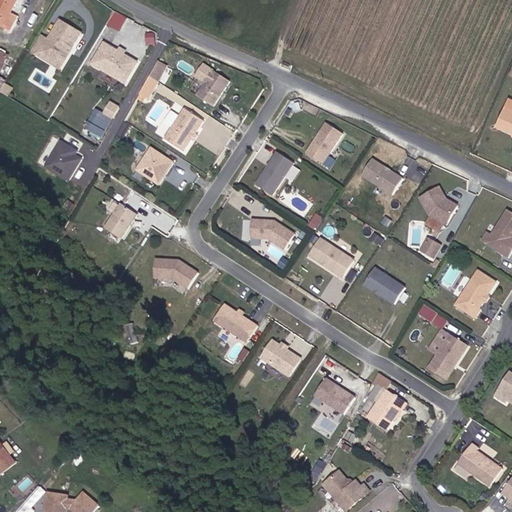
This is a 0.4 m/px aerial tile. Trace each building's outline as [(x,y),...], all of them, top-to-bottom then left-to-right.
[(115,10),(108,24),(122,31),(129,16),(115,10)] [(39,49),(49,56),(61,52),(68,42),(71,43),(79,28),(57,15),(46,36),(40,32),(30,48),(37,52),(39,49)] [(149,44),(157,44),(157,32),(148,32),(149,44)] [(103,38),(89,59),(122,79),(135,58),(103,38)] [(71,43),(68,42),(61,52),(49,56),(39,49),(37,52),(58,65),(71,43)] [(0,75),(1,76),(12,54),(0,48),(0,75)] [(211,68),(195,94),(211,104),(227,79),(211,68)] [(149,91),(156,80),(147,75),(141,86),(149,91)] [(0,82),(0,88),(4,91),(9,84),(2,78),(0,82)] [(146,98),(149,91),(141,86),(137,93),(146,98)] [(110,115),(116,104),(107,99),(101,110),(110,115)] [(510,113),(511,109),(511,105),(504,101),(490,128),(511,138),(511,116),(505,113),(506,111),(510,113)] [(99,134),(110,115),(101,110),(93,105),(82,125),(99,134)] [(181,149),(201,119),(182,106),(162,137),(181,149)] [(320,162),(340,131),(324,120),(304,151),(320,162)] [(73,151),(75,147),(58,137),(44,163),(68,176),(80,154),(73,151)] [(156,182),(171,160),(149,146),(134,168),(156,182)] [(270,193),(291,161),(275,150),(253,183),(270,193)] [(400,176),(370,156),(359,172),(390,192),(400,176)] [(294,165),(290,177),(297,180),(301,168),(294,165)] [(416,196),(425,213),(442,222),(453,202),(442,196),(435,185),(416,196)] [(118,236),(134,211),(118,201),(102,225),(118,236)] [(488,231),(483,239),(505,254),(511,242),(511,234),(510,233),(511,229),(511,210),(504,205),(488,231)] [(248,235),(265,236),(282,247),(292,231),(271,217),(249,216),(248,235)] [(478,237),(483,239),(488,231),(484,228),(478,237)] [(351,257),(318,235),(307,253),(340,274),(351,257)] [(422,251),(429,239),(423,236),(416,248),(422,251)] [(429,255),(436,243),(429,239),(422,251),(429,255)] [(177,258),(152,256),(151,275),(171,276),(186,286),(196,270),(177,258)] [(403,285),(372,265),(361,282),(392,302),(403,285)] [(492,276),(474,265),(452,301),(471,314),(476,306),(474,304),(492,276)] [(255,323),(222,302),(212,318),(245,340),(255,323)] [(421,313),(435,321),(440,311),(426,304),(421,313)] [(465,341),(447,330),(426,365),(442,376),(465,341)] [(299,356),(268,337),(257,353),(288,373),(299,356)] [(384,386),(389,378),(375,369),(368,381),(375,385),(377,381),(381,384),(384,386)] [(511,374),(505,370),(492,389),(511,401),(511,374)] [(352,395),(323,376),(312,393),(341,412),(352,395)] [(381,384),(362,413),(381,425),(395,403),(396,405),(401,398),(384,386),(381,384)] [(17,458),(0,436),(0,468),(1,470),(17,458)] [(470,439),(456,461),(489,482),(500,463),(474,447),(476,443),(470,439)] [(480,450),(493,457),(497,450),(484,443),(480,450)] [(332,470),(318,483),(339,507),(360,488),(354,482),(352,485),(347,479),(342,483),(332,470)] [(511,472),(502,488),(511,494),(511,472)] [(93,510),(106,494),(91,481),(84,489),(74,487),(75,483),(55,479),(50,498),(70,503),(72,495),(77,497),(93,510)]
